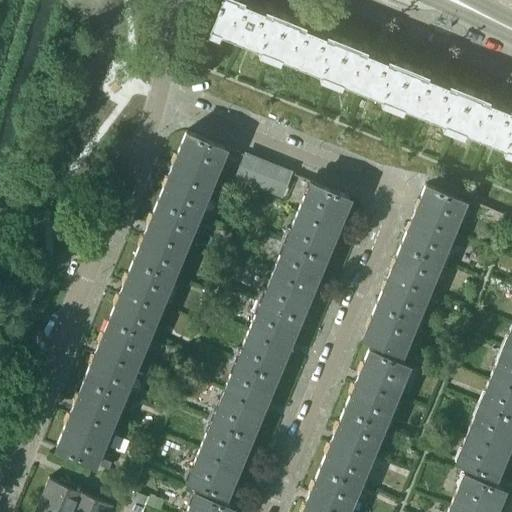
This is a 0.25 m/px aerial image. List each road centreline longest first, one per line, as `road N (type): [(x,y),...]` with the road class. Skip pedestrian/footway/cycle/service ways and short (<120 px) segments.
road 1 (residential): [(156,96),(376,186),(391,216),(281,481),(259,511)]
road 2 (residential): [(0,479),(156,96)]
